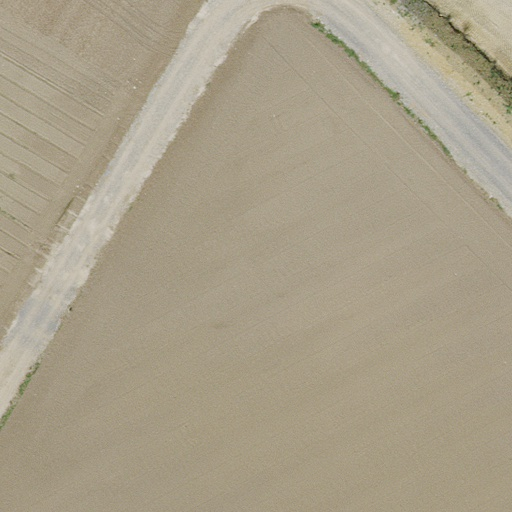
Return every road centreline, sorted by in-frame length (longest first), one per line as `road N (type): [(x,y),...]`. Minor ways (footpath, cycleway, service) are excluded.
road 1 (track): [(248,0),(0,397)]
road 2 (track): [(511,173),(320,0)]
